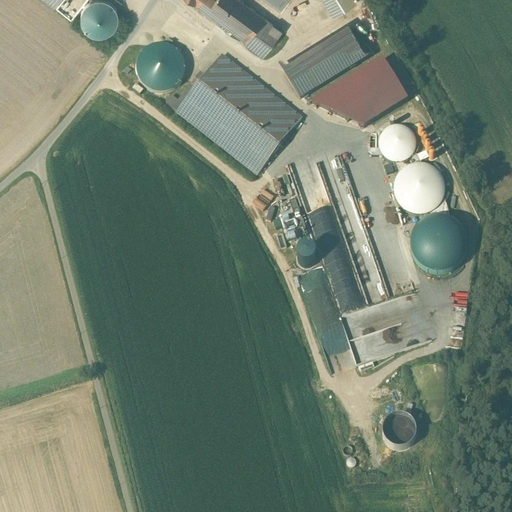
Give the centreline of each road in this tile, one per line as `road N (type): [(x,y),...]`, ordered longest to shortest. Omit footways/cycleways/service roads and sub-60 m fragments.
road 1 (unclassified): [(127,511),(37,156)]
road 2 (unclassified): [(37,156),(154,0)]
